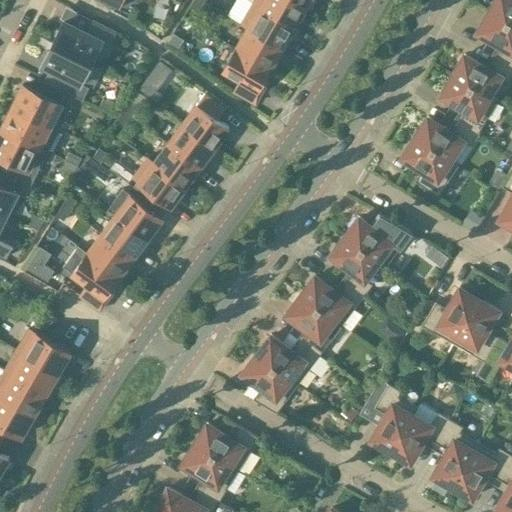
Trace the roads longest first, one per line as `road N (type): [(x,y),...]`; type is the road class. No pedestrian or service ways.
road 1 (residential): [(427,511),(180,368)]
road 2 (tertiary): [(293,137),(139,343)]
road 3 (tertiary): [(180,368),(332,161)]
road 4 (residential): [(511,266),(332,161)]
road 5 (tertiary): [(139,343),(44,511)]
road 6 (tertiary): [(332,161),(432,0)]
road 7 (tertiary): [(95,511),(180,368)]
road 8 (tertiary): [(380,0),(293,137)]
